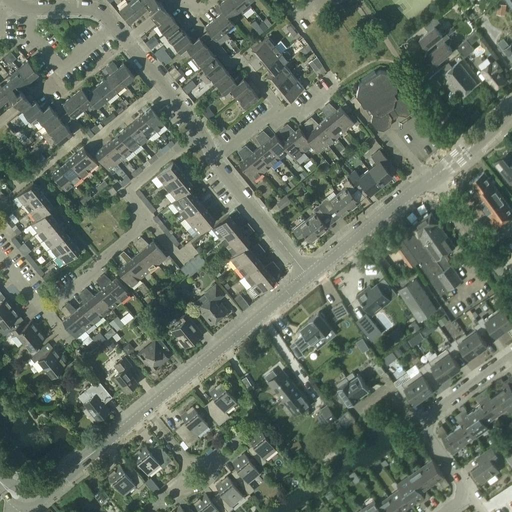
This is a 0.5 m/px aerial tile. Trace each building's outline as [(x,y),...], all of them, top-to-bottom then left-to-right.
[(127,0),(128,1),(139,14),(148,7),(148,6),(142,0),(127,0)] [(142,0),(148,6),(148,7),(148,8),(156,17),(160,22),(169,14),(166,10),(163,6),(158,0),(142,0)] [(229,17),(234,24),(238,20),(233,14),(238,10),(230,0),(224,0),(219,5),(223,10),(229,17)] [(251,6),(248,2),(245,0),(230,0),(238,10),(241,14),(251,6)] [(139,14),(128,1),(119,9),(129,22),(139,14)] [(497,11),(505,12),(506,4),(498,4),(497,11)] [(219,14),(214,18),(225,31),(234,24),(229,17),(223,10),(219,5),(215,8),(219,14)] [(174,19),(170,13),(169,14),(160,22),(157,24),(164,34),(177,23),(184,18),(180,14),(174,19)] [(428,47),(434,41),(442,35),(438,29),(442,24),(435,17),(424,26),(428,31),(420,38),(428,47)] [(167,47),(172,43),(185,32),(181,27),(187,22),(184,18),(177,23),(164,34),(159,38),(167,47)] [(214,18),(205,26),(215,39),(220,44),(229,36),(225,31),(214,18)] [(267,18),(263,21),(268,27),(271,24),(267,18)] [(255,20),(250,23),(254,28),(259,34),(268,27),(263,21),(260,24),(259,24),(255,20)] [(209,40),(213,36),(208,30),(204,34),(200,36),(199,37),(204,44),(205,43),(209,40)] [(172,43),(180,52),(186,47),(193,42),(199,37),(196,33),(189,38),(185,32),(172,43)] [(445,32),(442,35),(434,41),(438,46),(430,53),(438,62),(452,50),(448,45),(452,40),(445,32)] [(258,58),(275,44),(268,36),(252,49),(258,58)] [(189,52),(193,57),(206,46),(204,44),(199,37),(193,42),(186,47),(180,52),(183,57),(189,52)] [(474,49),(466,39),(456,47),(464,57),(474,49)] [(159,43),(157,40),(149,47),(151,50),(159,43)] [(238,51),(240,50),(235,44),(231,47),(236,53),(238,51)] [(265,66),(281,52),(275,44),(258,58),(265,66)] [(311,49),(308,44),(301,49),(304,54),(311,49)] [(193,57),(190,59),(198,68),(201,66),(214,55),(206,46),(193,57)] [(281,52),(265,66),(271,73),(284,63),(288,60),(290,58),(290,56),(289,53),(288,52),(286,51),(283,50),(281,52)] [(16,58),(11,51),(7,55),(12,61),(16,58)] [(7,55),(4,57),(9,63),(12,61),(7,55)] [(199,76),(203,80),(208,75),(221,64),(214,55),(201,66),(205,71),(199,76)] [(319,61),(317,57),(309,62),(312,66),(319,61)] [(29,81),(38,73),(28,60),(18,68),(29,81)] [(491,62),(481,70),(496,88),(506,80),(499,71),(503,69),(496,60),(492,63),(491,62)] [(319,61),(312,66),(315,71),(323,65),(319,61)] [(458,61),(444,74),(449,79),(446,81),(450,85),(448,86),(455,94),(458,91),(462,95),(476,83),(466,70),(458,61)] [(113,62),(109,65),(124,84),(134,76),(124,63),(118,68),(113,62)] [(290,71),(284,63),(271,73),(267,76),(274,85),(290,71)] [(212,79),(216,84),(229,74),(221,64),(208,75),(203,80),(206,84),(212,79)] [(115,91),(124,84),(109,65),(105,68),(110,74),(105,79),(115,91)] [(174,66),(168,72),(171,75),(177,70),(174,66)] [(20,88),(29,81),(18,68),(9,75),(10,77),(20,88)] [(177,70),(171,75),(174,79),(180,74),(177,70)] [(398,114),(405,116),(412,111),(413,103),(409,97),(401,95),(396,98),(392,93),(396,90),(397,83),(390,72),(380,70),(376,73),(374,70),(360,79),(362,82),(358,84),(356,95),(363,106),(368,107),(369,108),(366,110),(369,115),(372,113),(370,122),(371,122),(375,129),(383,130),(390,126),(391,118),(394,119),(395,118),(397,116),(398,114)] [(280,92),(297,79),(290,71),(274,85),(280,92)] [(229,74),(216,84),(224,94),(230,89),(237,83),(243,78),(239,74),(233,79),(229,74)] [(433,75),(428,79),(436,89),(441,85),(437,80),(433,75)] [(1,85),(10,96),(16,103),(16,102),(21,108),(23,110),(32,103),(30,100),(20,88),(10,77),(1,84),(1,85)] [(233,93),(237,98),(250,87),(243,78),(237,83),(230,89),(224,94),(227,98),(233,93)] [(106,99),(115,91),(105,79),(95,86),(106,99)] [(303,87),(297,79),(280,92),(287,101),(303,87)] [(191,80),(182,88),(186,94),(196,86),(191,80)] [(0,102),(1,103),(10,96),(1,85),(1,84),(0,82),(0,102)] [(97,107),(106,99),(95,86),(90,90),(85,84),(81,88),(97,107)] [(250,87),(237,98),(245,108),(258,97),(250,87)] [(93,110),(97,107),(81,88),(72,95),(82,108),(88,104),(93,110)] [(82,108),(72,95),(62,103),(73,116),(82,108)] [(355,96),(350,100),(356,108),(361,104),(355,96)] [(40,106),(35,100),(32,103),(23,110),(22,111),(30,120),(49,105),(46,101),(40,106)] [(119,103),(124,110),(128,107),(123,100),(119,103)] [(57,114),(49,105),(30,120),(33,124),(39,119),(44,125),(57,114)] [(340,106),(331,113),(345,130),(353,123),(356,126),(360,123),(353,114),(349,117),(340,106)] [(151,107),(142,114),(156,131),(164,124),(151,107)] [(208,107),(203,111),(209,119),(214,115),(208,107)] [(345,130),(331,113),(326,118),(323,121),(336,137),(345,130)] [(64,123),(57,114),(44,125),(48,129),(42,134),(45,139),(64,123)] [(148,137),(156,131),(142,114),(135,120),(148,137)] [(135,120),(126,127),(140,143),(148,137),(135,120)] [(327,144),(336,137),(323,121),(318,124),(314,128),(327,144)] [(72,133),(64,123),(45,139),(49,143),(55,138),(59,143),(72,133)] [(220,135),(226,130),(223,126),(217,131),(220,135)] [(132,150),(140,143),(126,127),(119,133),(132,150)] [(303,151),(312,144),(305,135),(299,127),(294,131),(290,135),(303,151)] [(94,134),(89,128),(85,131),(90,137),(94,134)] [(312,144),(318,152),(327,144),(314,128),(309,132),(305,135),(312,144)] [(132,150),(119,133),(111,140),(124,156),(128,161),(136,154),(132,150)] [(270,138),(266,141),(279,158),(288,151),(281,142),(275,134),(270,138)] [(284,139),(281,142),(288,151),(294,159),(303,151),(290,135),(284,139)] [(28,137),(22,142),(25,146),(31,141),(28,137)] [(117,163),(124,156),(111,140),(103,146),(117,163)] [(260,146),(257,149),(270,165),(273,169),(282,161),(279,158),(266,141),(260,146)] [(109,169),(117,163),(103,146),(95,153),(109,169)] [(30,151),(34,157),(39,152),(35,147),(30,151)] [(83,147),(75,153),(89,170),(97,163),(83,147)] [(511,149),(511,148),(494,162),(511,183),(511,181),(511,149)] [(261,172),(270,165),(257,149),(253,152),(248,156),(261,172)] [(376,162),(368,169),(380,184),(389,177),(392,175),(382,164),(387,159),(379,149),(371,156),(376,162)] [(75,153),(67,160),(81,177),(89,170),(75,153)] [(261,172),(248,156),(243,160),(239,163),(253,180),(261,172)] [(67,160),(59,166),(73,183),(81,177),(67,160)] [(156,175),(163,183),(179,169),(173,161),(156,175)] [(65,190),(73,183),(59,166),(51,173),(65,190)] [(186,177),(179,169),(163,183),(169,191),(186,177)] [(380,184),(368,169),(360,175),(355,169),(348,175),(356,185),(360,182),(370,193),(380,184)] [(475,178),(469,182),(477,193),(475,195),(492,218),(490,220),(495,227),(511,214),(511,209),(493,183),(495,182),(493,180),(491,177),(489,178),(484,171),(475,178)] [(303,173),(298,177),(300,181),(306,176),(303,173)] [(120,183),(122,186),(130,179),(126,174),(122,177),(124,179),(120,183)] [(192,185),(186,177),(169,191),(176,198),(176,199),(188,188),(189,189),(192,185)] [(345,187),(337,194),(350,210),(358,203),(351,193),(355,189),(347,179),(342,184),(345,187)] [(16,195),(23,203),(40,190),(33,182),(16,195)] [(112,195),(116,191),(112,186),(108,190),(112,195)] [(195,196),(189,189),(188,188),(176,199),(176,198),(172,202),(178,210),(195,196)] [(46,198),(40,190),(23,203),(29,211),(46,198)] [(308,190),(304,194),(307,198),(312,194),(308,190)] [(286,194),(276,202),(281,208),(290,200),(286,194)] [(341,217),(350,210),(337,194),(329,201),(326,197),(321,201),(329,211),(333,207),(341,217)] [(178,210),(185,218),(201,204),(195,196),(178,210)] [(53,206),(46,198),(29,211),(36,219),(47,210),(53,206)] [(208,212),(201,204),(185,218),(191,226),(208,212)] [(314,213),(306,219),(319,235),(328,228),(320,218),(324,214),(316,205),(311,209),(314,213)] [(30,223),(37,232),(54,218),(47,210),(36,219),(30,223)] [(214,220),(208,212),(191,226),(198,234),(214,220)] [(412,226),(413,227),(402,235),(432,279),(431,280),(441,294),(448,290),(462,280),(451,265),(444,255),(455,247),(431,213),(412,226)] [(227,215),(211,228),(219,237),(235,223),(228,214),(227,215)] [(60,226),(54,218),(37,232),(43,239),(60,226)] [(297,226),(293,230),(300,239),(304,235),(310,242),(315,238),(316,239),(318,237),(318,235),(319,235),(306,219),(297,226)] [(235,223),(219,237),(226,246),(242,232),(235,223)] [(67,234),(60,226),(43,239),(50,247),(67,234)] [(242,232),(226,246),(233,254),(233,255),(246,244),(250,241),(242,232)] [(73,242),(67,234),(50,247),(56,255),(73,242)] [(153,240),(144,247),(157,264),(166,256),(153,240)] [(80,250),(73,242),(56,255),(52,258),(59,266),(63,263),(80,250)] [(233,254),(229,258),(237,267),(253,253),(246,244),(233,255),(233,254)] [(149,271),(157,264),(144,247),(135,254),(149,271)] [(194,257),(201,266),(206,262),(198,253),(194,257)] [(253,253),(237,267),(244,276),(260,262),(253,253)] [(140,278),(149,271),(135,254),(126,262),(140,278)] [(194,257),(189,261),(197,270),(201,266),(194,257)] [(192,274),(197,270),(189,261),(184,264),(192,274)] [(131,286),(140,278),(126,262),(117,269),(131,286)] [(260,262),(244,276),(251,284),(268,271),(260,262)] [(184,264),(180,268),(188,278),(192,274),(184,264)] [(55,274),(51,270),(42,277),(46,282),(55,274)] [(268,271),(251,284),(259,293),(261,296),(267,290),(266,288),(268,285),(270,288),(277,282),(275,280),(268,271)] [(116,277),(106,284),(120,301),(129,293),(116,277)] [(397,293),(384,278),(377,284),(368,291),(366,289),(358,295),(360,297),(373,314),(390,300),(390,299),(397,293)] [(416,279),(400,290),(421,320),(437,309),(416,279)] [(111,308),(120,301),(106,284),(98,292),(111,308)] [(208,297),(196,307),(210,324),(227,310),(218,299),(224,294),(215,284),(204,293),(208,297)] [(164,290),(160,285),(155,289),(159,294),(164,290)] [(102,315),(111,308),(98,292),(89,299),(102,315)] [(154,298),(150,293),(145,298),(148,302),(154,298)] [(240,294),(234,298),(243,310),(249,305),(240,294)] [(0,315),(12,306),(5,297),(0,301),(0,315)] [(93,323),(102,315),(89,299),(80,306),(93,323)] [(502,306),(493,312),(505,329),(511,324),(511,319),(508,314),(511,311),(511,308),(506,300),(501,304),(502,306)] [(346,307),(342,302),(332,308),(338,319),(349,312),(346,307)] [(23,319),(12,306),(0,315),(0,322),(3,327),(0,329),(4,335),(9,331),(8,331),(18,323),(23,319)] [(85,330),(93,323),(80,306),(71,313),(85,330)] [(323,335),(332,327),(324,317),(325,316),(322,312),(321,313),(319,312),(311,318),(309,319),(323,335)] [(478,320),(485,331),(490,327),(495,335),(496,336),(505,329),(493,312),(484,319),(482,317),(478,320)] [(71,313),(62,321),(76,337),(85,330),(71,313)] [(182,321),(171,330),(177,338),(185,347),(196,338),(197,339),(203,334),(196,326),(186,313),(179,318),(182,321)] [(448,321),(445,316),(438,320),(442,326),(448,321)] [(110,324),(116,331),(124,325),(118,317),(110,324)] [(125,325),(129,321),(125,317),(121,320),(125,325)] [(311,341),(312,342),(321,335),(322,336),(323,335),(309,319),(309,320),(310,321),(301,328),(302,330),(307,336),(303,339),(307,345),(311,341)] [(18,345),(23,341),(39,328),(32,320),(22,327),(18,323),(8,331),(9,331),(13,336),(11,337),(18,345)] [(413,333),(420,327),(415,320),(408,326),(413,333)] [(486,333),(485,331),(478,320),(477,320),(479,322),(474,326),(475,328),(466,334),(478,351),(488,345),(481,336),(486,333)] [(399,327),(389,335),(392,340),(403,332),(399,327)] [(46,337),(39,328),(23,341),(29,349),(26,352),(30,357),(40,349),(36,345),(46,337)] [(146,356),(144,357),(152,368),(166,356),(156,344),(162,340),(155,332),(150,337),(153,341),(152,344),(144,351),(146,353),(146,356)] [(116,342),(121,338),(116,333),(112,337),(116,342)] [(451,342),(458,353),(463,349),(469,358),(478,351),(466,334),(465,333),(456,339),(451,342)] [(99,344),(105,340),(102,336),(96,341),(99,344)] [(362,337),(356,341),(362,351),(367,347),(363,341),(364,341),(362,337)] [(413,337),(408,340),(413,346),(417,343),(413,337)] [(115,345),(111,340),(105,345),(109,350),(115,345)] [(452,344),(438,354),(452,374),(461,367),(454,358),(460,355),(458,353),(451,342),(450,342),(452,344)] [(304,354),(297,344),(292,347),(299,357),(304,354)] [(44,354),(40,349),(30,357),(34,362),(32,364),(39,372),(44,368),(60,355),(53,346),(44,354)] [(399,357),(404,353),(399,347),(394,350),(399,357)] [(424,364),(431,375),(436,371),(442,380),(452,374),(438,354),(424,364)] [(67,363),(60,355),(44,368),(51,376),(48,379),(52,384),(62,376),(58,371),(67,363)] [(120,355),(113,361),(116,364),(114,365),(119,371),(114,375),(124,387),(126,390),(137,381),(130,373),(128,372),(133,368),(124,357),(122,358),(120,355)] [(380,375),(385,371),(378,361),(373,365),(380,375)] [(433,377),(431,375),(424,364),(418,368),(420,370),(411,377),(425,396),(434,389),(428,380),(433,377)] [(290,390),(295,385),(283,370),(269,381),(283,399),(292,392),(290,390)] [(346,377),(360,396),(359,396),(369,389),(359,374),(355,377),(352,372),(346,377)] [(54,382),(57,386),(63,381),(60,377),(54,382)] [(349,404),(360,396),(346,377),(336,384),(341,392),(337,394),(344,404),(348,402),(349,404)] [(397,387),(404,397),(409,393),(415,402),(425,396),(411,377),(402,383),(397,387)] [(89,398),(83,403),(97,420),(109,411),(109,410),(102,401),(101,399),(109,393),(98,379),(84,391),(89,398)] [(247,390),(252,387),(247,379),(242,382),(247,390)] [(216,400),(206,409),(219,425),(230,416),(225,411),(237,401),(232,395),(234,390),(231,387),(226,387),(222,382),(210,393),(216,400)] [(511,388),(509,384),(497,392),(509,408),(508,409),(511,413),(511,412),(511,388)] [(308,401),(295,385),(290,390),(292,392),(283,399),(295,414),(306,405),(305,403),(308,401)] [(497,392),(486,400),(497,416),(508,409),(509,408),(497,392)] [(486,400),(474,408),(486,425),(486,424),(497,416),(486,400)] [(330,424),(338,418),(328,405),(321,410),(330,424)] [(199,412),(193,406),(181,416),(186,422),(176,430),(189,446),(199,438),(196,434),(208,424),(204,419),(205,414),(204,412),(199,412)] [(474,408),(463,416),(477,437),(489,428),(486,424),(486,425),(474,408)] [(355,421),(347,411),(338,418),(346,428),(355,421)] [(465,421),(454,429),(466,445),(477,437),(463,416),(463,417),(465,421)] [(454,429),(442,437),(454,453),(455,452),(466,445),(454,429)] [(261,430),(249,439),(255,446),(250,451),(262,465),(267,461),(264,457),(276,448),(271,441),(271,436),(266,436),(261,430)] [(288,447),(294,456),(304,449),(298,440),(288,447)] [(160,464),(163,467),(172,460),(157,442),(148,449),(145,446),(133,456),(138,462),(136,466),(138,468),(143,468),(148,474),(160,464)] [(491,447),(479,455),(484,462),(472,469),(481,483),(487,478),(491,484),(498,478),(494,473),(499,470),(491,459),(497,455),(491,447)] [(249,494),(255,490),(248,481),(260,472),(254,465),(255,460),(250,460),(245,453),(233,463),(239,470),(233,475),(249,494)] [(432,460),(420,468),(431,484),(443,476),(432,460)] [(120,466),(107,476),(112,481),(110,486),(112,488),(118,488),(122,494),(134,484),(137,488),(144,482),(132,467),(125,473),(120,466)] [(420,468),(409,475),(421,492),(431,484),(420,468)] [(361,480),(356,473),(351,477),(355,484),(361,480)] [(408,476),(397,484),(400,488),(408,498),(411,504),(423,496),(421,492),(409,475),(408,476)] [(216,498),(227,511),(228,511),(233,508),(230,504),(242,495),(237,488),(237,483),(232,483),(228,477),(215,487),(221,494),(216,498)] [(150,478),(144,483),(152,493),(158,488),(150,478)] [(94,489),(95,490),(91,493),(101,504),(109,497),(99,485),(94,489)] [(400,488),(388,496),(399,511),(400,511),(411,504),(408,498),(400,488)] [(227,511),(216,498),(211,502),(205,494),(194,504),(199,510),(198,511),(227,511)] [(375,500),(374,500),(382,511),(399,511),(388,496),(378,504),(375,500)] [(362,508),(364,511),(382,511),(374,500),(362,508)]
